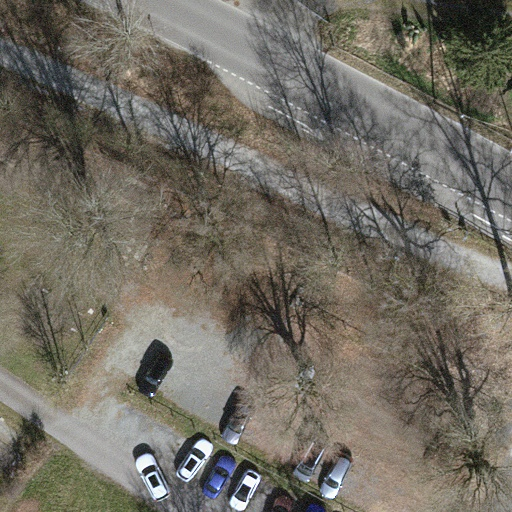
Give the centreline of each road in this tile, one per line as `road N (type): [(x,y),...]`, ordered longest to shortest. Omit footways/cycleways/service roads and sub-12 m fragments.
road 1 (track): [(431,245),(0,52)]
road 2 (secondary): [(152,0),(511,193)]
